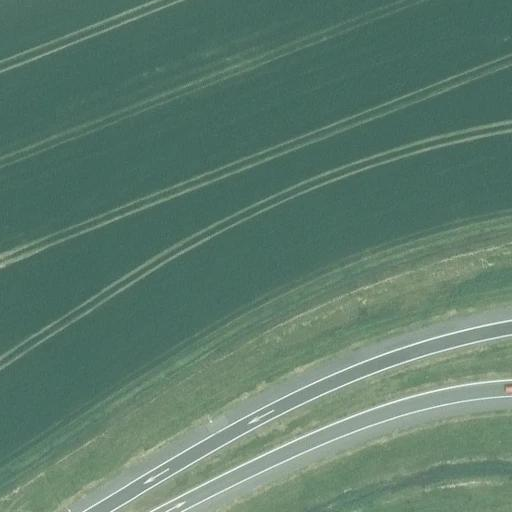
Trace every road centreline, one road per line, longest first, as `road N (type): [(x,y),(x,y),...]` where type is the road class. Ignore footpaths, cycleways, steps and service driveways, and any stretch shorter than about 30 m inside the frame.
road 1 (motorway): [(511,327),(368,367),(272,410),(92,511)]
road 2 (motorway): [(169,511),(403,406),(511,389)]
